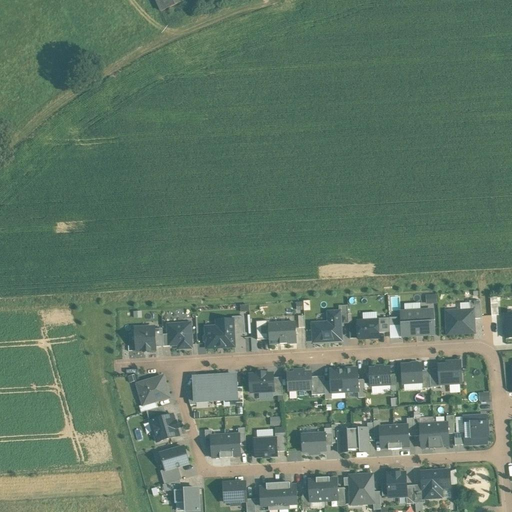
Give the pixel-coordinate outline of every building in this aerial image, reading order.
[(156,0),(161,11),(184,1),(183,0),(156,0)] [(491,315),(499,315),(498,297),(490,297),(491,315)] [(511,306),(511,297),(501,298),(501,307),(511,306)] [(480,301),(469,301),(470,311),(473,311),(473,319),(482,319),(480,301)] [(340,313),(340,324),(349,324),(347,306),(339,307),(340,313)] [(433,310),(405,312),(405,317),(401,318),(402,326),(402,337),(434,335),(433,310)] [(470,311),(446,312),(448,334),(474,333),(473,319),(473,311),(470,311)] [(313,324),(314,343),(341,341),(340,324),(340,313),(329,313),(329,324),(313,324)] [(233,320),(234,335),(245,335),(244,317),(232,318),(233,320)] [(390,326),(389,318),(377,319),(377,321),(378,333),(390,332),(390,326)] [(402,326),(401,318),(389,318),(390,326),(402,326)] [(207,343),(207,349),(235,347),(234,335),(233,320),(217,321),(217,328),(206,328),(207,337),(205,337),(204,338),(204,342),(205,343),(207,343)] [(269,321),(256,322),(257,340),(269,340),(269,324),(269,321)] [(377,321),(358,322),(358,340),(379,339),(378,333),(377,321)] [(269,324),(269,340),(270,345),(297,343),(296,323),(269,324)] [(184,325),(168,326),(169,335),(169,346),(170,345),(182,345),(183,349),(191,348),(190,327),(184,327),(184,325)] [(135,329),(137,351),(144,351),(144,352),(150,352),(150,351),(156,350),(156,348),(155,330),(154,328),(135,329)] [(163,329),(155,330),(156,348),(163,347),(163,335),(163,329)] [(235,343),(236,351),(252,351),(251,337),(243,338),(244,343),(235,343)] [(439,369),(439,382),(440,382),(448,382),(448,384),(450,384),(460,384),(462,384),(460,362),(447,363),(447,366),(439,366),(439,369)] [(421,364),(401,365),(402,384),(422,383),(422,371),(421,364)] [(390,386),(391,386),(390,375),(390,368),(384,368),(383,366),(376,367),(376,368),(370,369),(371,387),(390,386)] [(344,370),(345,393),(358,392),(359,392),(358,381),(357,369),(356,368),(352,368),(350,370),(344,370)] [(345,393),(344,370),(337,371),(336,369),(332,369),(330,371),(331,382),(331,394),(332,394),(345,393)] [(440,387),(440,382),(439,382),(439,369),(430,370),(430,371),(431,388),(440,387)] [(289,392),(312,390),(311,378),(311,373),(304,373),(304,371),(295,371),(295,374),(288,375),(289,392)] [(431,388),(430,371),(422,371),(422,383),(422,389),(431,389),(431,388)] [(258,375),(250,375),(251,394),(273,392),(274,392),(273,378),(273,374),(265,374),(265,373),(258,374),(258,375)] [(234,375),(215,376),(216,400),(224,400),(224,402),(237,401),(236,382),(234,382),(234,375)] [(215,376),(196,377),(196,385),(194,385),(195,403),(209,403),(209,401),(216,400),(215,376)] [(137,385),(143,406),(157,402),(170,398),(163,377),(137,385)] [(324,377),(311,378),(312,390),(312,396),(325,395),(324,382),(324,377)] [(282,378),(273,378),(274,392),(273,392),(273,396),(283,396),(282,378)] [(460,384),(450,384),(450,394),(460,393),(460,384)] [(479,401),(490,400),(490,392),(479,392),(479,401)] [(158,408),(157,402),(143,406),(139,407),(141,413),(147,412),(158,408)] [(164,407),(158,408),(147,412),(150,423),(151,422),(151,421),(167,417),(164,407)] [(151,422),(157,443),(179,436),(177,430),(179,429),(176,421),(175,422),(173,415),(167,417),(151,421),(151,422)] [(281,425),(281,416),(271,417),(271,425),(281,425)] [(447,423),(448,435),(454,434),(453,416),(446,417),(447,423)] [(471,423),(486,422),(485,416),(463,417),(464,433),(465,446),(487,445),(487,438),(472,439),(471,423)] [(486,422),(471,423),(472,439),(487,438),(488,438),(488,422),(486,422)] [(434,424),(435,448),(449,447),(448,435),(447,423),(434,424)] [(435,448),(434,424),(421,425),(420,425),(421,436),(421,448),(435,448)] [(408,426),(394,427),(395,450),(402,449),(402,448),(409,447),(408,437),(408,426)] [(389,450),(395,450),(394,427),(380,427),(381,439),(381,449),(388,449),(389,450)] [(325,435),(326,447),(333,446),(333,444),(332,429),(332,428),(324,429),(325,435)] [(353,430),(354,450),(360,450),(360,452),(369,451),(368,442),(368,429),(353,430)] [(354,450),(353,430),(338,430),(339,443),(339,453),(348,453),(348,451),(354,450)] [(464,433),(454,434),(455,446),(465,446),(464,433)] [(276,439),(277,452),(286,452),(285,434),(275,434),(276,439)] [(239,435),(225,436),(227,459),(233,458),(233,457),(241,457),(240,447),(239,435)] [(325,435),(302,436),(303,453),(310,452),(310,455),(319,454),(319,452),(326,451),(326,447),(325,435)] [(220,459),(227,459),(225,436),(212,436),(211,437),(212,449),(213,458),(220,458),(220,459)] [(276,439),(255,440),(256,458),(277,457),(277,452),(276,439)] [(184,447),(161,454),(166,470),(166,471),(178,467),(189,464),(184,447)] [(178,467),(166,471),(166,470),(161,472),(165,485),(180,481),(182,480),(178,467)] [(423,500),(425,500),(437,499),(436,490),(451,489),(450,485),(450,472),(449,471),(421,472),(422,485),(423,500)] [(406,473),(387,474),(388,484),(389,496),(389,498),(406,497),(407,497),(406,486),(406,473)] [(372,475),(350,477),(350,478),(350,486),(351,505),(362,504),(362,503),(373,503),(374,503),(373,493),(372,475)] [(311,503),(324,502),(323,478),(316,479),(316,480),(309,481),(309,490),(310,503),(311,503)] [(329,478),(323,478),(324,502),(338,501),(337,489),(337,479),(330,479),(329,478)] [(180,481),(165,485),(163,486),(165,492),(174,491),(181,491),(180,481)] [(246,483),(223,484),(224,503),(247,502),(247,500),(246,483)] [(266,487),(260,488),(261,499),(262,511),(266,511),(294,510),(297,510),(297,497),(296,486),(290,486),(290,483),(266,485),(266,487)] [(423,500),(422,485),(414,486),(415,504),(425,503),(425,500),(423,500)] [(414,486),(406,486),(407,497),(406,497),(407,505),(415,504),(414,486)] [(344,488),(337,489),(338,501),(338,507),(345,506),(344,488)] [(191,511),(199,511),(198,489),(185,490),(186,503),(186,511),(191,511)] [(186,503),(185,490),(181,491),(174,491),(175,504),(186,503)] [(310,503),(309,490),(303,491),(303,497),(304,509),(311,508),(311,503),(310,503)] [(297,497),(297,510),(294,510),(293,511),(303,511),(304,509),(303,497),(297,497)] [(262,511),(261,499),(255,500),(255,511),(265,511),(266,511),(262,511)] [(255,511),(255,500),(247,500),(247,502),(246,511),(255,511)]
